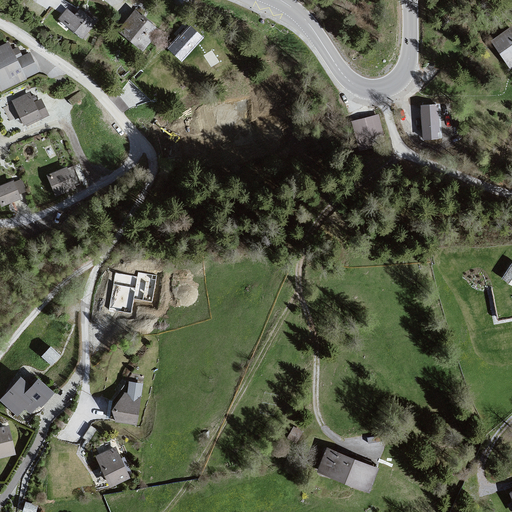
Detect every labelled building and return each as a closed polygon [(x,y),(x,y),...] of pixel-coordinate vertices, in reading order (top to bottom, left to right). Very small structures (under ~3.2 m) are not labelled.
[(68,8),(60,20),(84,43),(95,29),(68,8)] [(164,31),(136,10),(121,33),(148,54),(164,31)] [(511,29),(510,26),(489,41),(510,70),(511,68),(511,29)] [(180,30),(170,43),(185,57),(197,42),(180,30)] [(9,42),(0,46),(0,87),(3,94),(42,74),(28,54),(20,58),(9,42)] [(29,94),(11,102),(27,127),(49,116),(41,99),(36,101),(29,94)] [(433,104),(417,106),(418,140),(433,140),(433,104)] [(377,115),(349,122),(351,149),(381,144),(377,115)] [(67,167),(47,175),(56,193),(74,185),(67,167)] [(17,180),(0,185),(0,201),(3,208),(23,202),(17,180)] [(511,281),(511,268),(504,264),(494,282),(507,290),(511,281)] [(137,274),(115,270),(109,306),(131,309),(134,293),(151,296),(155,273),(138,270),(137,274)] [(51,344),(41,354),(51,363),(61,353),(51,344)] [(28,380),(19,373),(0,396),(18,410),(24,403),(33,410),(39,402),(41,404),(53,388),(34,373),(28,380)] [(129,382),(126,393),(113,410),(116,422),(135,427),(142,399),(139,398),(142,384),(129,382)] [(296,439),(302,428),(294,424),(288,434),(296,439)] [(8,426),(0,426),(0,460),(16,457),(8,426)] [(380,469),(329,446),(319,469),(371,491),(380,469)] [(95,456),(111,487),(131,477),(116,447),(95,456)] [(25,500),(22,510),(29,511),(33,511),(36,503),(25,500)]
